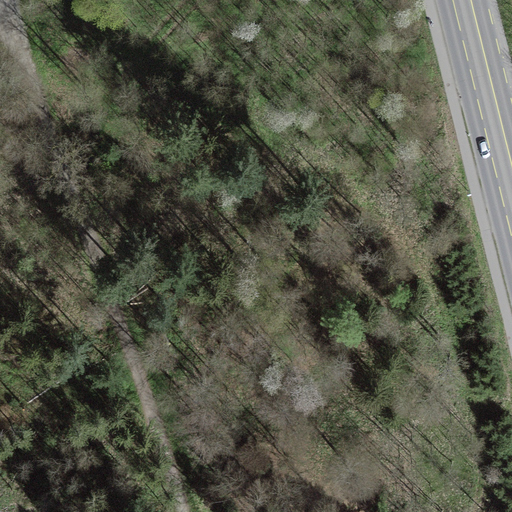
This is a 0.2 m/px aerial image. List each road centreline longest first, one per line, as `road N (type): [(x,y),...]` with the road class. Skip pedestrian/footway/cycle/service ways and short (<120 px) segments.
road 1 (track): [(177,511),(0,3)]
road 2 (primary): [(471,0),(511,161)]
